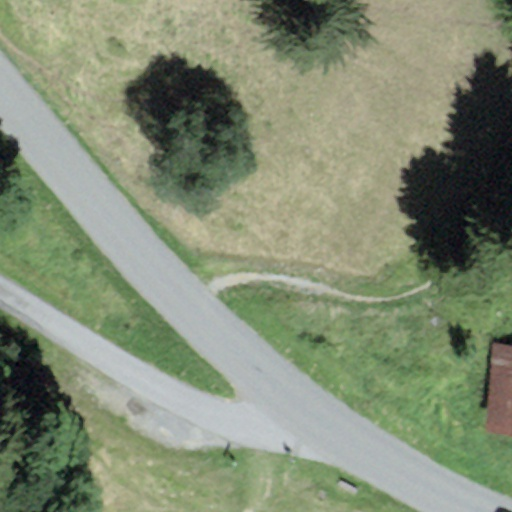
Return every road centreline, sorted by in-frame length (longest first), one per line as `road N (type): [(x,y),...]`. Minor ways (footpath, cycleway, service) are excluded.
road 1 (unclassified): [(0,88),(178,298),(299,408)]
road 2 (residential): [(0,288),(118,365),(205,409),(259,422),(299,408)]
road 3 (unclassified): [(299,408),(478,511)]
